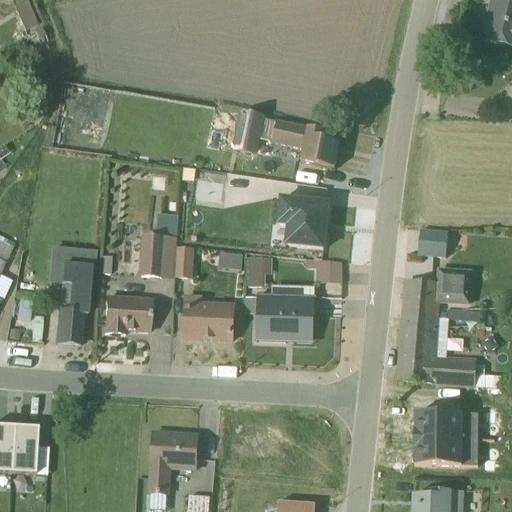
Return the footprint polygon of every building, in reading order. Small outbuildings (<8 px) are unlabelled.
[(511,0),(491,0),(481,43),(511,50),(511,0)] [(74,130),(95,133),(101,89),(63,84),(56,135),(73,137),(74,130)] [(253,156),(260,123),(242,119),(235,153),(253,156)] [(324,136),(276,126),(271,148),(302,154),(299,166),(334,173),(340,149),(322,145),(324,136)] [(328,209),(278,203),(275,231),(285,233),(283,249),(323,254),(328,209)] [(179,235),(180,215),(159,215),(158,234),(179,235)] [(445,236),(420,234),(418,260),(443,263),(445,236)] [(171,283),(173,243),(142,241),(140,282),(171,283)] [(0,272),(11,252),(0,246),(0,272)] [(193,252),(176,252),(175,282),(192,282),(193,252)] [(267,289),(267,275),(272,275),(272,259),(248,258),(247,289),(267,289)] [(319,284),(344,283),(344,261),(308,262),(308,269),(318,269),(319,284)] [(88,270),(50,267),(48,287),(61,288),(55,348),(76,350),(79,318),(84,318),(88,270)] [(437,273),(435,289),(405,286),(402,320),(439,324),(440,307),(468,310),(471,277),(437,273)] [(106,299),(103,340),(123,341),(124,335),(146,337),(149,303),(106,299)] [(185,299),(183,345),(233,346),(234,308),(200,307),(200,299),(185,299)] [(253,318),(252,345),(311,348),(313,302),(246,299),(245,317),(253,318)] [(439,324),(402,320),(396,386),(491,394),(492,381),(474,379),(476,364),(435,361),(439,324)] [(414,417),(413,470),(475,470),(476,418),(414,417)] [(0,477),(7,478),(10,431),(0,430),(0,477)] [(36,432),(10,431),(7,478),(33,479),(36,432)] [(168,504),(170,477),(195,479),(198,443),(152,439),(148,503),(168,504)] [(428,500),(412,499),(411,511),(462,511),(463,496),(428,495),(428,500)] [(208,511),(209,501),(187,499),(186,511),(208,511)]
